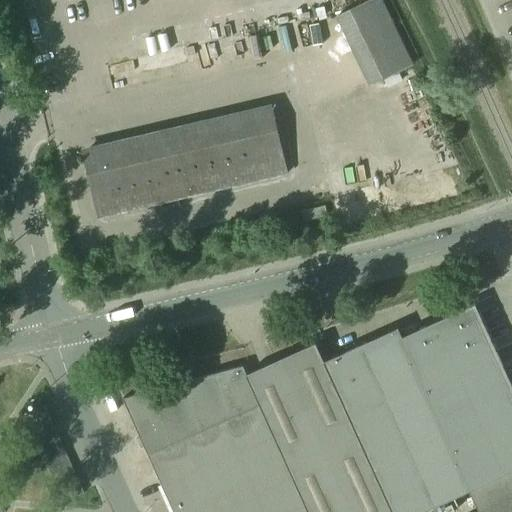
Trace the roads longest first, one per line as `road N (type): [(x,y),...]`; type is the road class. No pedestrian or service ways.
road 1 (tertiary): [(52,336),(425,248),(511,219)]
road 2 (residential): [(52,336),(0,122)]
road 3 (residential): [(123,511),(52,336)]
